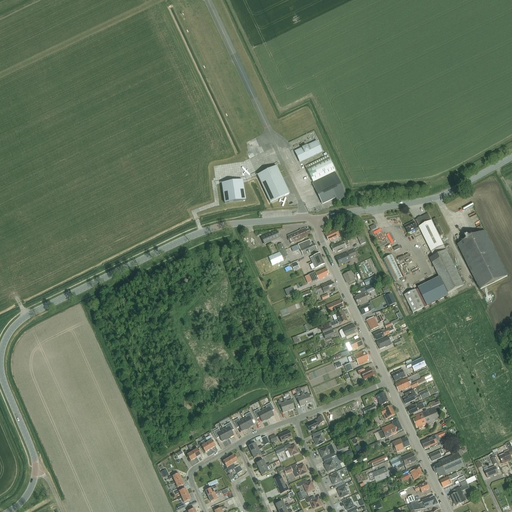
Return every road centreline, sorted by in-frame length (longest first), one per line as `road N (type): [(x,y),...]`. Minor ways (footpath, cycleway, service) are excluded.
road 1 (unclassified): [(0,362),(24,317),(192,235),(237,223),(319,221)]
road 2 (tertiary): [(319,221),(438,197),(511,157)]
road 3 (tertiary): [(387,382),(323,249),(319,221)]
road 4 (unclassified): [(8,511),(24,499),(35,468),(0,368)]
road 5 (tertiary): [(447,511),(387,382)]
